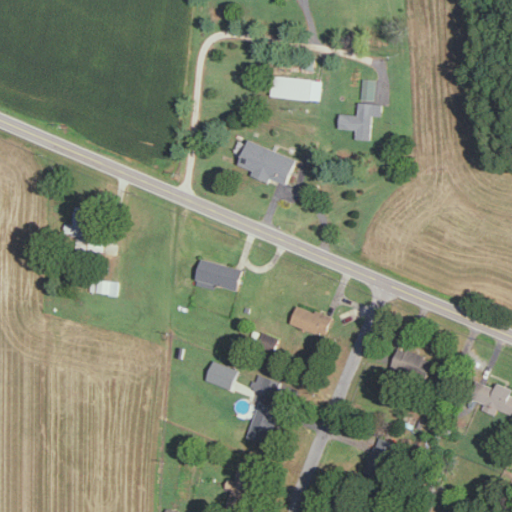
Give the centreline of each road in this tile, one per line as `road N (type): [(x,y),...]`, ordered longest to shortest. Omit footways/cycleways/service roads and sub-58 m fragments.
road 1 (secondary): [(511,334),(0,118)]
road 2 (residential): [(391,283),(345,367),(293,511)]
